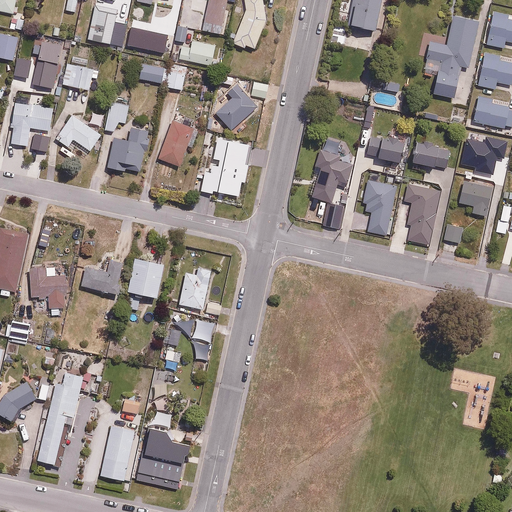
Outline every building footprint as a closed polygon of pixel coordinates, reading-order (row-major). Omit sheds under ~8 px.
[(0,0),(0,8),(15,12),(17,0),(0,0)] [(75,12),(78,0),(66,0),(64,8),(75,12)] [(223,34),(228,0),(208,0),(204,31),(223,34)] [(266,0),(244,0),(245,9),(231,41),(245,47),(247,43),(256,47),(269,18),(266,0)] [(377,30),(382,0),(353,0),(349,25),(377,30)] [(118,10),(95,6),(89,39),(112,43),(118,10)] [(23,30),(25,15),(13,12),(10,27),(23,30)] [(511,41),(511,17),(493,13),(487,42),(505,47),(506,41),(511,41)] [(430,41),(427,60),(441,62),(435,95),(457,99),(462,66),(471,68),(479,22),(454,17),(449,44),(430,41)] [(185,42),(188,27),(175,25),(172,39),(185,42)] [(347,36),(331,32),(329,43),(344,46),(347,36)] [(0,58),(14,61),(17,36),(0,33),(0,58)] [(58,40),(34,34),(31,47),(55,52),(58,40)] [(187,45),(180,44),(178,57),(216,65),(220,44),(188,38),(187,45)] [(48,57),(21,52),(17,74),(44,79),(48,57)] [(511,83),(511,57),(486,52),(478,85),(494,89),(496,80),(511,83)] [(97,79),(99,68),(66,62),(62,85),(90,90),(92,78),(97,79)] [(182,89),(187,65),(173,63),(172,69),(142,63),(139,80),(182,89)] [(270,82),(254,80),(253,95),(268,97),(270,82)] [(258,107),(238,83),(227,92),(233,99),(217,113),(230,130),(258,107)] [(511,103),(481,97),(476,122),(506,128),(511,103)] [(108,103),(104,129),(117,131),(118,122),(126,123),(129,106),(108,103)] [(13,104),(10,126),(14,126),(12,142),(30,145),(33,129),(52,131),(55,109),(13,104)] [(91,150),(103,133),(73,113),(56,138),(68,146),(74,138),(91,150)] [(196,128),(175,120),(160,158),(181,166),(196,128)] [(129,140),(114,136),(108,166),(141,173),(151,130),(132,126),(129,140)] [(407,144),(372,136),(367,154),(403,162),(407,144)] [(339,143),(322,137),(312,168),(321,171),(313,196),(332,202),(340,180),(347,182),(353,164),(338,160),(340,154),(335,153),(339,143)] [(451,148),(421,141),(416,161),(447,168),(451,148)] [(211,199),(214,182),(197,179),(194,196),(211,199)] [(363,201),(367,202),(366,209),(372,211),(368,231),(388,235),(399,185),(368,179),(363,201)] [(464,181),(460,201),(473,204),(472,213),(488,215),(493,186),(464,181)] [(442,191),(408,184),(404,204),(412,206),(409,223),(412,224),(409,241),(431,246),(442,191)] [(344,208),(327,204),(323,225),(340,228),(344,208)] [(503,204),(499,226),(506,228),(507,221),(509,222),(511,206),(503,204)] [(464,226),(447,223),(444,239),(461,242),(464,226)] [(29,233),(2,227),(0,234),(0,288),(17,292),(29,233)] [(144,293),(161,296),(166,263),(135,257),(127,308),(141,310),(144,293)] [(110,271),(86,266),(83,283),(120,291),(126,263),(112,260),(110,271)] [(50,309),(66,307),(65,295),(68,295),(67,274),(46,276),(45,264),(30,266),(32,297),(49,296),(50,309)] [(186,272),(181,305),(204,308),(204,312),(221,315),(222,304),(207,302),(212,271),(197,268),(196,274),(186,272)] [(32,321),(14,317),(10,336),(28,340),(32,321)] [(178,346),(182,332),(172,329),(168,344),(178,346)] [(177,351),(166,349),(164,358),(175,361),(177,351)] [(62,384),(56,382),(38,460),(55,464),(67,414),(76,416),(85,375),(65,371),(62,384)] [(39,398),(28,379),(5,392),(0,403),(0,414),(13,421),(19,409),(39,398)] [(148,397),(151,384),(136,380),(133,393),(148,397)] [(47,399),(50,384),(42,382),(39,397),(47,399)] [(141,402),(122,398),(120,410),(139,413),(141,402)] [(173,414),(149,410),(137,480),(180,488),(183,467),(189,468),(193,442),(169,438),(173,414)] [(116,426),(108,424),(98,473),(126,479),(138,419),(118,415),(116,426)] [(511,511),(511,502),(510,511),(507,511),(501,511),(511,511)]
